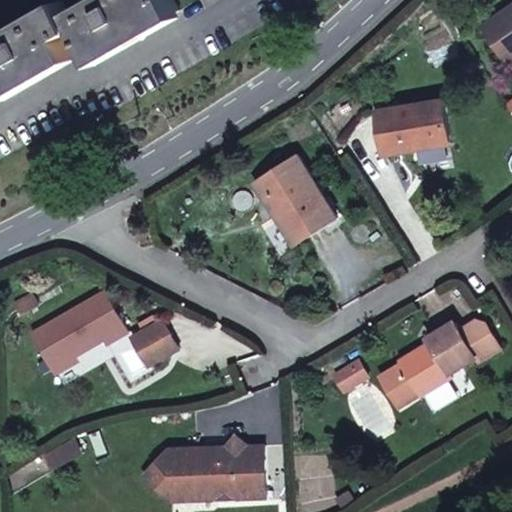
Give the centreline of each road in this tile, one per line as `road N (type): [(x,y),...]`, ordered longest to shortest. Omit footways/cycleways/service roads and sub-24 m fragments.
road 1 (residential): [(70,208),(285,341),(389,301),(511,220)]
road 2 (secondary): [(374,0),(288,78),(70,208)]
road 3 (residential): [(203,19),(0,121)]
